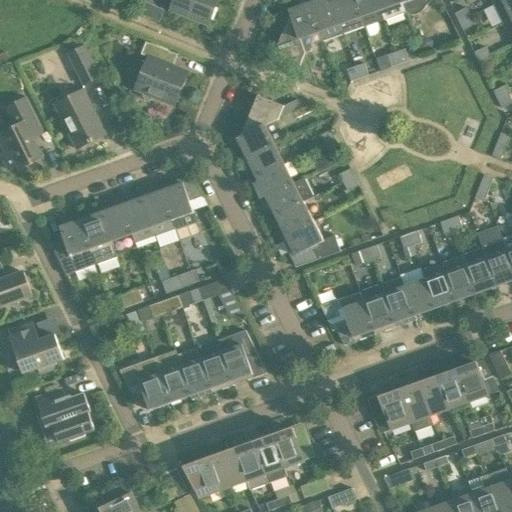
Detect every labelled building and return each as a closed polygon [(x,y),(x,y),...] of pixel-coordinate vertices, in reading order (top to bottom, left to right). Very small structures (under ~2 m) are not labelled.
[(208,24),(217,0),(174,0),(170,9),(184,15),(185,17),(191,20),(194,19),(208,24)] [(331,0),(318,0),(309,3),(323,42),(344,34),(331,0)] [(364,27),(354,0),(331,0),(344,34),(364,27)] [(384,20),(377,0),(354,0),(364,27),(384,20)] [(385,21),(405,13),(400,0),(377,0),(384,20),(385,21)] [(400,0),(405,13),(408,15),(410,15),(412,15),(415,15),(417,14),(419,13),(421,12),(422,11),(424,9),(426,7),(428,4),(431,1),(432,0),(400,0)] [(511,0),(503,0),(495,4),(504,22),(511,19),(511,20),(511,19),(511,0)] [(323,42),(309,3),(288,11),(294,25),(300,39),(305,53),(310,52),(313,45),(323,42)] [(459,22),(470,16),(466,8),(454,13),(459,22)] [(474,25),(470,16),(459,22),(463,30),(474,25)] [(294,25),(285,28),(274,56),(300,66),(302,73),(311,70),(305,53),(300,39),(294,25)] [(426,37),(418,40),(422,51),(434,47),(432,40),(426,37)] [(148,56),(167,64),(171,53),(146,42),(142,54),(148,57),(148,56)] [(68,54),(83,85),(100,77),(84,46),(68,54)] [(478,61),(489,55),(485,47),(474,52),(478,61)] [(405,49),(396,52),(400,64),(409,61),(405,49)] [(400,64),(396,52),(387,55),(391,67),(400,64)] [(494,64),(489,55),(478,61),(482,69),(494,64)] [(148,56),(148,57),(138,82),(146,100),(154,97),(174,105),(181,89),(182,89),(188,73),(167,64),(148,56)] [(355,66),(359,79),(368,75),(364,63),(355,66)] [(359,79),(355,66),(346,70),(350,82),(359,79)] [(317,86),(311,70),(302,73),(305,81),(317,86)] [(497,100),(509,94),(504,86),(493,91),(497,100)] [(106,134),(83,90),(54,104),(76,149),(106,134)] [(511,100),(509,94),(497,100),(501,108),(511,102),(511,100)] [(297,99),(284,106),(258,96),(247,123),(251,131),(251,132),(265,125),(265,126),(309,104),(297,99)] [(5,108),(14,126),(0,133),(0,140),(5,151),(0,154),(8,170),(18,165),(20,169),(43,158),(33,138),(44,133),(26,97),(5,108)] [(251,132),(251,131),(237,138),(247,158),(274,145),(265,126),(265,125),(251,132)] [(324,144),(335,139),(331,130),(320,136),(324,144)] [(496,145),(505,148),(510,136),(501,133),(496,145)] [(335,139),(324,144),(328,153),(339,147),(335,139)] [(284,164),(274,145),(247,158),(256,178),(284,164)] [(505,148),(496,145),(492,156),(500,160),(505,148)] [(284,164),(256,178),(266,197),(294,183),(284,164)] [(343,183),(354,177),(350,169),(339,175),(343,183)] [(160,186),(172,221),(194,213),(189,201),(202,197),(191,175),(160,186)] [(479,186),(488,190),(493,178),(484,175),(479,186)] [(354,177),(343,183),(347,191),(359,186),(354,177)] [(304,178),(294,183),(303,202),(304,202),(314,197),(304,178)] [(303,202),(294,183),(266,197),(276,216),(304,202),(303,202)] [(160,186),(140,194),(156,238),(176,230),(172,221),(160,186)] [(488,190),(479,186),(475,198),(484,202),(488,190)] [(156,238),(140,194),(120,201),(132,234),(135,245),(156,238)] [(132,234),(120,201),(99,208),(113,246),(112,241),(132,234)] [(314,222),(304,202),(276,216),(285,235),(281,237),(281,238),(314,222)] [(113,246),(99,208),(100,213),(81,220),(97,265),(117,257),(113,246)] [(458,216),(449,219),(453,231),(462,228),(458,216)] [(453,231),(449,219),(440,222),(444,234),(453,231)] [(60,227),(63,238),(51,243),(67,275),(97,265),(81,220),(60,227)] [(314,222),(281,238),(296,268),(340,252),(332,236),(323,240),(314,222)] [(408,234),(412,246),(421,243),(417,231),(408,234)] [(412,246),(408,234),(399,237),(404,249),(408,247),(412,246)] [(367,248),(372,260),(381,257),(376,245),(367,248)] [(404,249),(403,249),(406,259),(416,255),(412,246),(408,247),(404,249)] [(372,260),(367,248),(359,251),(363,263),(372,260)] [(511,267),(506,250),(486,257),(496,286),(511,280),(511,267)] [(476,294),(465,265),(462,255),(441,262),(445,272),(455,301),(476,294)] [(486,257),(465,265),(476,294),(496,286),(486,257)] [(455,301),(445,272),(441,262),(421,270),(425,279),(435,308),(455,301)] [(418,282),(404,287),(416,320),(417,320),(415,315),(435,308),(425,279),(421,270),(415,272),(418,282)] [(23,271),(0,279),(0,306),(32,295),(23,271)] [(191,271),(179,275),(183,287),(195,283),(191,271)] [(179,275),(170,278),(175,290),(183,287),(179,275)] [(416,320),(404,287),(401,277),(380,284),(384,294),(396,327),(416,320)] [(175,290),(170,278),(161,282),(166,294),(175,290)] [(224,280),(199,288),(203,300),(203,301),(230,292),(224,280)] [(396,327),(384,294),(380,284),(360,292),(363,301),(375,334),(396,327)] [(203,300),(199,288),(190,292),(194,304),(203,300)] [(138,290),(130,293),(134,305),(143,302),(138,290)] [(375,334),(363,301),(360,292),(320,306),(332,329),(336,328),(344,346),(375,334)] [(134,305),(130,293),(121,296),(125,308),(134,305)] [(167,300),(158,303),(162,315),(171,312),(167,300)] [(162,315),(158,303),(149,306),(153,318),(162,315)] [(138,310),(126,314),(130,326),(142,322),(138,310)] [(55,334),(39,340),(33,324),(8,333),(16,354),(10,356),(16,371),(21,369),(23,374),(37,369),(39,374),(56,368),(54,363),(64,359),(55,334)] [(233,385),(267,373),(246,330),(217,341),(221,352),(233,385)] [(217,341),(197,348),(213,393),(233,385),(221,352),(217,341)] [(175,350),(175,351),(192,400),(213,393),(197,348),(177,355),(175,350)] [(192,400),(175,351),(154,358),(171,404),(171,402),(190,396),(192,400)] [(500,351),(488,355),(500,380),(511,374),(500,351)] [(171,404),(154,358),(119,371),(135,403),(146,399),(150,411),(171,404)] [(483,360),(457,370),(469,405),(470,405),(469,402),(498,391),(483,360)] [(457,370),(437,377),(450,412),(469,405),(457,370)] [(437,377),(418,384),(430,416),(448,409),(449,412),(450,412),(437,377)] [(418,384),(399,390),(410,423),(430,416),(418,384)] [(84,394),(66,400),(62,389),(35,398),(41,414),(37,415),(48,446),(69,439),(70,441),(85,436),(84,433),(95,430),(88,412),(90,411),(84,394)] [(379,398),(382,405),(371,408),(383,432),(410,423),(399,390),(379,398)] [(481,427),(484,435),(495,431),(492,423),(481,427)] [(484,435),(481,427),(470,431),(472,439),(484,435)] [(293,428),(273,435),(283,465),(284,468),(315,457),(302,433),(295,435),(293,428)] [(283,465),(273,435),(254,442),(268,484),(288,477),(284,468),(283,465)] [(510,451),(507,443),(504,435),(492,439),(498,455),(510,451)] [(443,441),(445,449),(457,444),(454,437),(443,441)] [(445,449),(443,441),(431,445),(434,453),(445,449)] [(268,484),(254,442),(234,449),(246,481),(249,490),(268,484)] [(484,442),(473,446),(476,454),(487,450),(484,442)] [(476,454),(473,446),(462,450),(464,458),(476,454)] [(422,448),(411,452),(413,460),(425,456),(422,448)] [(246,481),(234,449),(215,456),(227,488),(246,481)] [(195,463),(198,470),(188,474),(200,498),(227,488),(215,456),(195,463)] [(435,460),(438,467),(449,463),(446,456),(435,460)] [(438,467),(435,460),(423,464),(426,472),(438,467)] [(188,492),(177,468),(165,472),(177,497),(188,492)] [(410,469),(384,478),(390,489),(415,480),(410,469)] [(500,511),(491,484),(492,484),(486,474),(467,480),(470,487),(471,491),(472,491),(479,511),(500,511)] [(325,478),(300,487),(305,499),(331,489),(325,478)] [(493,487),(492,484),(491,484),(500,511),(511,511),(511,482),(511,481),(493,487)] [(103,495),(107,504),(101,508),(102,511),(140,511),(128,486),(103,495)] [(471,491),(470,487),(450,494),(453,501),(454,501),(457,511),(479,511),(472,491),(471,491)] [(353,489),(328,497),(332,509),(358,500),(353,489)] [(289,496),(278,500),(280,508),(292,504),(289,496)] [(280,508),(278,500),(266,504),(269,511),(280,508)] [(308,505),(310,511),(312,511),(322,509),(319,501),(308,505)] [(457,511),(454,501),(453,501),(435,508),(435,511),(457,511)]
